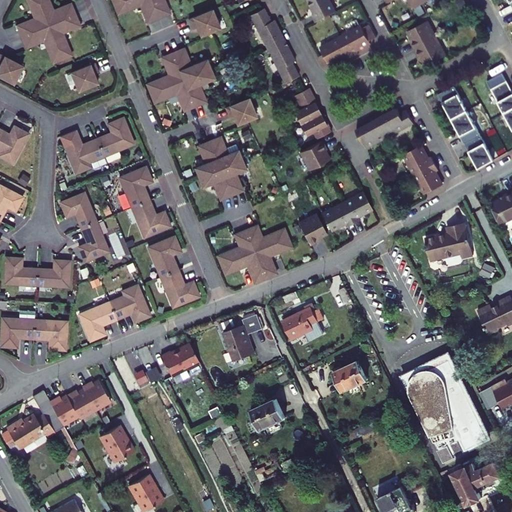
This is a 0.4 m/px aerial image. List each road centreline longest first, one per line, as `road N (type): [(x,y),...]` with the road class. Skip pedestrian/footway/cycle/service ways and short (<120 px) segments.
road 1 (residential): [(97,0),(223,305)]
road 2 (residential): [(366,511),(259,291)]
road 3 (residential): [(100,352),(178,509)]
road 4 (residential): [(316,77),(396,225)]
road 5 (residential): [(42,234),(47,126),(0,93)]
road 6 (residential): [(259,291),(331,263),(396,225)]
road 7 (residential): [(100,352),(223,305)]
